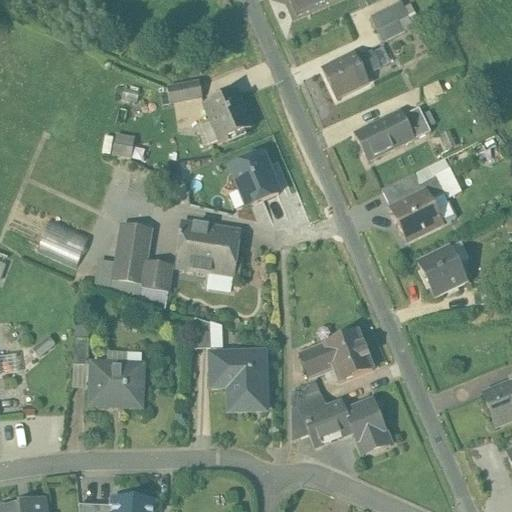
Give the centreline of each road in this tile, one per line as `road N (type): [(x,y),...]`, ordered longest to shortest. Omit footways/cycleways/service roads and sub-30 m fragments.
road 1 (unclassified): [(251,0),(468,511)]
road 2 (residential): [(270,479),(240,461),(218,459),(0,473)]
road 3 (residential): [(402,511),(323,477),(270,479)]
